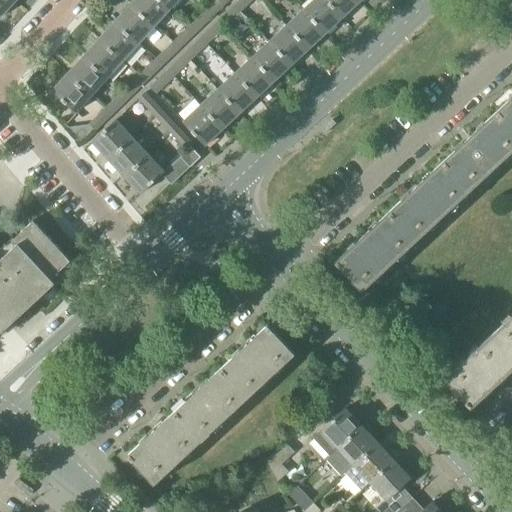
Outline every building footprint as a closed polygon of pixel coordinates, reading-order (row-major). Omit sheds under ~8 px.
[(0,0),(0,18),(0,19),(17,0),(16,0),(0,0)] [(155,25),(171,8),(161,0),(135,0),(132,4),(155,25)] [(161,0),(171,8),(178,0),(161,0)] [(213,16),(230,0),(229,0),(218,0),(208,11),(213,16)] [(241,12),(253,0),(242,0),(236,7),(241,12)] [(325,33),(342,17),(326,0),(314,0),(304,10),(325,33)] [(326,0),(342,17),(360,1),(358,0),(326,0)] [(139,43),(155,25),(132,4),(116,21),(139,43)] [(224,28),(241,12),(236,7),(219,23),(224,28)] [(308,49),(325,33),(304,10),(286,26),(308,49)] [(197,33),(213,16),(208,11),(191,27),(197,33)] [(123,60),(139,43),(116,21),(100,39),(123,60)] [(207,45),(224,28),(219,23),(202,39),(207,45)] [(291,65),(308,49),(286,26),(269,42),(291,65)] [(180,49),(197,33),(191,27),(174,43),(180,49)] [(108,77),(123,60),(100,39),(84,56),(108,77)] [(191,61),(207,45),(202,39),(185,55),(191,61)] [(274,81),(291,65),(269,42),(252,58),(274,81)] [(163,65),(180,49),(174,43),(158,59),(163,65)] [(174,77),(191,61),(185,55),(169,72),(174,77)] [(92,95),(108,77),(84,56),(69,73),(92,95)] [(257,97),(274,81),(252,58),(235,74),(257,97)] [(146,81),(163,65),(158,59),(141,76),(146,81)] [(157,94),(174,77),(169,72),(151,89),(157,94)] [(76,112),(92,95),(69,73),(52,91),(76,112)] [(240,113),(257,97),(235,74),(218,90),(240,113)] [(130,98),(146,81),(141,76),(124,92),(130,98)] [(222,129),(240,113),(218,90),(201,106),(222,129)] [(113,114),(130,98),(124,92),(107,108),(113,114)] [(156,117),(161,111),(145,94),(139,99),(156,117)] [(511,126),(511,97),(498,111),(511,126)] [(205,146),(222,129),(201,106),(183,122),(205,146)] [(96,131),(113,114),(107,108),(90,125),(96,131)] [(171,134),(177,128),(161,111),(156,117),(171,134)] [(471,191),(511,152),(511,126),(498,111),(443,161),(471,191)] [(109,160),(132,138),(116,120),(92,142),(109,160)] [(187,151),(192,147),(193,146),(177,128),(171,134),(187,151)] [(125,177),(148,155),(132,138),(109,160),(125,177)] [(190,168),(191,167),(201,157),(192,147),(187,151),(180,158),(190,168)] [(141,194),(162,175),(164,173),(148,155),(125,177),(141,194)] [(172,185),(190,168),(180,158),(164,173),(162,175),(172,185)] [(416,241),(471,191),(443,161),(389,212),(416,241)] [(362,291),(416,241),(389,212),(335,262),(362,291)] [(0,334),(29,307),(25,303),(37,292),(41,297),(55,283),(51,279),(70,261),(33,221),(12,241),(16,245),(0,260),(0,334)] [(511,359),(511,316),(491,336),(511,359)] [(295,354),(279,337),(268,325),(221,368),(248,398),(295,354)] [(472,409),(511,370),(511,359),(491,336),(444,380),(472,409)] [(201,441),(248,398),(221,368),(174,411),(201,441)] [(339,449),(362,427),(346,409),(322,431),(339,449)] [(155,484),(201,441),(174,411),(127,455),(155,484)] [(355,466),(379,444),(362,427),(339,449),(354,465),(355,466)] [(286,443),(266,461),(278,482),(289,472),(282,465),(295,452),(286,443)] [(371,483),(395,461),(379,444),(355,466),(354,465),(346,473),(361,491),(371,483)] [(395,461),(371,483),(388,501),(411,479),(395,461)] [(304,511),(314,503),(306,495),(297,504),(304,511)] [(440,511),(438,510),(444,504),(438,498),(433,504),(432,503),(423,511),(412,499),(398,511),(440,511)] [(304,511),(320,511),(321,511),(314,503),(304,511)]
